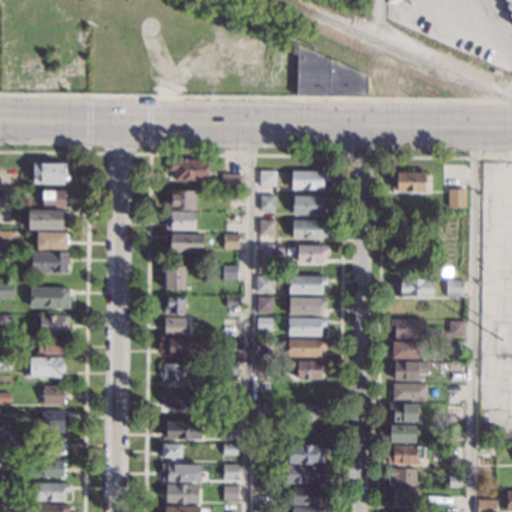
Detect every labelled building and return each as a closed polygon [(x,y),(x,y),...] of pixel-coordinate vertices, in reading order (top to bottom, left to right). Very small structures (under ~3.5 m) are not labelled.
[(366,76),(366,96),(296,95),(297,47),(301,46),(366,76)] [(206,160),(206,180),(173,179),(173,169),(166,169),(166,158),(206,160)] [(63,173),(61,173),(61,184),(30,183),(31,161),(64,162),(63,173)] [(273,171),(272,184),(258,184),(258,171),(273,171)] [(327,180),(320,180),(320,188),(288,188),(289,171),(327,171),(327,180)] [(423,192),(396,192),(396,190),(391,190),(391,174),(395,174),(395,171),(424,172),(423,192)] [(240,174),(240,189),(220,189),(220,174),(240,174)] [(62,206),(39,206),(39,189),(63,190),(62,206)] [(192,210),(164,209),(165,190),(193,190),(192,210)] [(465,211),(446,210),(446,193),(466,193),(465,211)] [(326,203),(320,203),(320,214),(290,214),(290,194),(326,194),(326,203)] [(272,210),(257,210),(257,195),(269,195),(272,195),(272,210)] [(62,228),(25,228),(26,209),(62,210),(62,228)] [(193,212),(193,229),(163,228),(163,211),(193,212)] [(237,213),(237,222),(223,222),(223,213),(237,213)] [(272,234),(257,234),(257,219),(272,220),(272,234)] [(326,229),(320,228),(320,238),(290,238),(290,219),(326,220),(326,229)] [(12,247),(0,247),(0,231),(13,232),(12,247)] [(64,248),(35,248),(35,231),(65,232),(64,248)] [(200,252),(167,252),(167,251),(163,251),(163,234),(168,234),(168,232),(200,233),(200,252)] [(236,234),(236,249),(221,248),(221,233),(236,234)] [(325,255),(321,255),(321,263),(295,262),(295,244),(325,244),(325,255)] [(270,260),(255,259),(256,245),(271,245),(270,260)] [(10,264),(0,264),(0,250),(11,251),(10,264)] [(66,272),(29,271),(30,251),(66,252),(66,272)] [(182,288),(163,288),(163,280),(161,280),(161,273),(163,273),(163,265),(183,266),(182,288)] [(234,279),(220,279),(220,265),(234,266),(234,279)] [(324,284),(318,284),(318,293),(286,293),(286,276),(324,276),(324,284)] [(273,293),(255,293),(255,277),(269,277),(273,277),(273,293)] [(431,296),(399,295),(399,289),(393,288),(393,278),(432,279),(431,296)] [(461,297),(445,297),(446,279),(462,280),(461,297)] [(0,283),(13,284),(12,298),(0,297),(0,283)] [(67,287),(66,297),(68,297),(68,307),(28,306),(28,286),(67,287)] [(183,302),(185,302),(185,308),(182,308),(182,312),(161,312),(162,305),(165,305),(165,296),(183,297),(183,302)] [(238,305),(223,304),(223,296),(238,297),(238,305)] [(270,311),(254,311),(255,297),(270,297),(270,311)] [(325,306),(318,306),(318,314),(287,313),(287,297),(325,297),(325,306)] [(8,326),(0,325),(0,314),(8,314),(8,326)] [(66,333),(37,332),(38,315),(67,315),(66,333)] [(182,334),(161,334),(162,317),(182,318),(182,334)] [(236,318),(236,329),(221,329),(221,318),(236,318)] [(269,330),(254,330),(255,318),(270,319),(269,330)] [(325,326),(317,327),(317,335),(286,335),(286,319),(325,318),(325,326)] [(422,338),(392,337),(392,329),(388,329),(388,319),(422,320),(422,338)] [(462,336),(447,336),(447,321),(463,321),(462,336)] [(10,351),(0,351),(0,337),(10,337),(10,351)] [(64,345),(65,345),(65,348),(63,348),(63,354),(36,354),(36,338),(63,338),(64,345)] [(200,338),(200,355),(166,354),(166,353),(161,353),(162,339),(166,339),(166,338),(200,338)] [(236,353),(219,353),(220,338),(236,339),(236,353)] [(324,348),(316,348),(316,356),(285,356),(285,339),(324,339),(324,348)] [(417,359),(391,358),(391,342),(417,343),(417,359)] [(9,370),(0,369),(0,355),(9,356),(9,370)] [(59,361),(63,363),(63,369),(58,372),(58,377),(22,376),(22,367),(27,367),(27,356),(59,357),(59,361)] [(274,376),(255,376),(255,360),(270,360),(275,360),(274,376)] [(323,370),(317,370),(317,379),(295,379),(295,361),(323,361),(323,370)] [(426,374),(420,374),(419,380),(392,380),(392,370),(389,370),(389,361),(426,362),(426,374)] [(234,362),(234,374),(218,374),(218,371),(214,371),(214,365),(219,365),(219,362),(234,362)] [(182,384),(162,384),(162,377),(158,377),(158,371),(162,371),(162,363),(182,363),(182,384)] [(424,400),(391,400),(391,383),(425,384),(424,400)] [(61,394),(64,394),(64,398),(61,398),(61,404),(41,403),(41,398),(38,398),(38,394),(42,394),(42,386),(61,386),(61,394)] [(191,411),(166,410),(166,401),(160,401),(160,390),(192,391),(191,411)] [(8,403),(0,403),(0,392),(8,393),(8,403)] [(235,406),(219,406),(219,392),(235,392),(235,406)] [(268,418),(253,418),(254,403),(268,403),(268,418)] [(322,422),(294,422),(294,403),(323,404),(322,422)] [(416,422),(391,422),(391,420),(387,419),(387,404),(416,404),(416,422)] [(461,420),(445,420),(446,405),(462,405),(461,420)] [(65,417),(61,417),(61,430),(32,429),(32,410),(65,411),(65,417)] [(0,419),(14,419),(14,432),(0,431),(0,419)] [(199,440),(164,439),(164,437),(160,437),(160,430),(164,430),(164,422),(199,423),(199,440)] [(234,438),(219,438),(219,423),(235,424),(234,438)] [(414,443),(388,442),(389,426),(413,426),(414,426),(414,443)] [(10,451),(0,451),(0,434),(9,434),(10,435),(10,451)] [(61,443),(64,443),(64,447),(61,447),(61,453),(38,452),(38,445),(40,445),(41,436),(61,436),(61,443)] [(179,445),(179,456),(159,456),(159,444),(179,445)] [(235,456),(221,455),(221,444),(235,444),(235,456)] [(268,459),(256,459),(256,444),(269,444),(268,459)] [(321,463),(286,463),(286,445),(322,446),(321,463)] [(422,459),(417,459),(417,464),(403,463),(403,465),(394,465),(394,463),(385,463),(386,446),(422,446),(422,459)] [(494,459),(478,458),(478,448),(495,448),(494,459)] [(60,468),(64,468),(64,472),(60,472),(60,478),(40,477),(40,476),(32,476),(32,460),(60,460),(60,468)] [(197,481),(160,480),(160,472),(159,472),(159,462),(197,463),(197,481)] [(235,479),(221,479),(221,464),(236,464),(235,479)] [(321,483),(283,482),(284,465),(321,466),(321,483)] [(267,481),(252,480),(253,466),(267,466),(267,481)] [(413,484),(387,484),(388,477),(386,477),(386,468),(414,468),(413,484)] [(461,487),(444,487),(444,475),(461,475),(461,487)] [(67,491),(62,491),(62,500),(28,500),(28,483),(67,483),(67,491)] [(196,503),(162,502),(163,483),(196,484),(196,503)] [(235,500),(221,499),(221,485),(234,486),(235,486),(235,500)] [(316,496),(320,496),(320,504),(286,504),(286,497),(290,497),(290,486),(316,486),(316,496)] [(414,507),(392,506),(392,487),(415,488),(414,507)] [(69,511),(69,503),(30,504),(30,511),(69,511)] [(493,511),(477,511),(477,503),(494,504),(493,511)]
